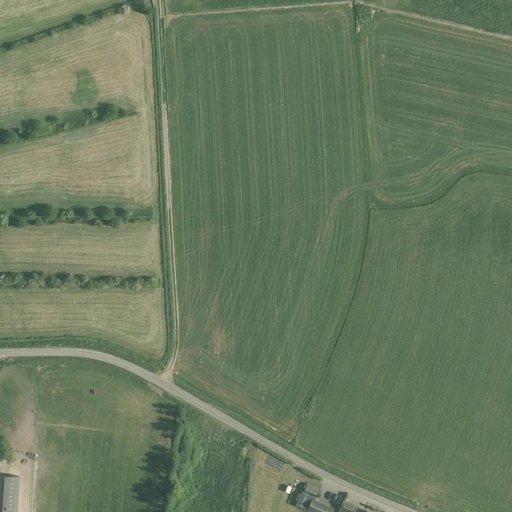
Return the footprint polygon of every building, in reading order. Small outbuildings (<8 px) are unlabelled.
[(0,474),(0,511),(17,511),(19,476),(0,474)] [(308,483),(304,491),(315,496),(318,488),(308,483)] [(313,496),(302,491),(296,504),(307,509),(312,499),(313,496)] [(331,511),(333,508),(312,499),(307,509),(313,511),(331,511)] [(345,501),(341,509),(346,511),(354,511),(357,506),(345,501)]
